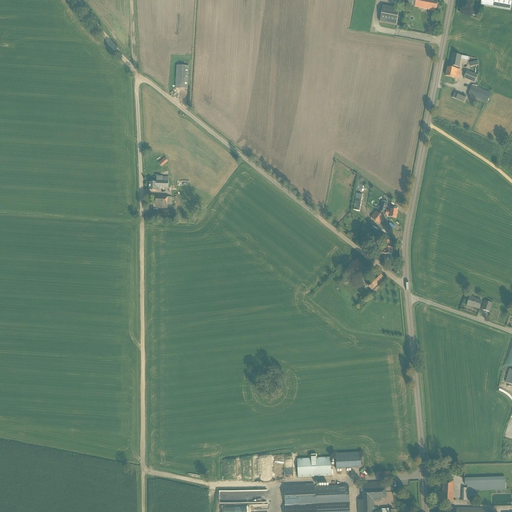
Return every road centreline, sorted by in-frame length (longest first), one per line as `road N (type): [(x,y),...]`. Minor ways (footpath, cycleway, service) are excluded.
road 1 (unclassified): [(406,284),(136,72),(142,222)]
road 2 (track): [(143,511),(142,222)]
road 3 (tertiary): [(406,284),(405,238),(451,0)]
road 4 (tertiary): [(424,511),(407,298)]
road 5 (track): [(293,482),(213,485),(143,470)]
